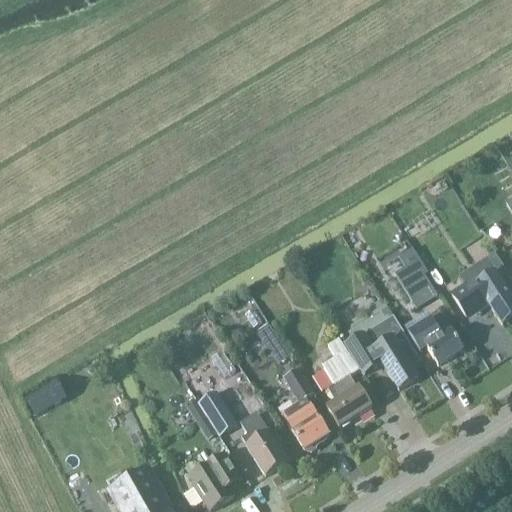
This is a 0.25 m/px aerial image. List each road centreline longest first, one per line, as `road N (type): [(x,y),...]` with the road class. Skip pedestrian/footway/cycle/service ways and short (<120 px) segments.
road 1 (track): [(69,511),(12,395),(511,100)]
road 2 (tertiary): [(366,511),(511,418)]
road 3 (track): [(125,0),(60,35),(0,50)]
